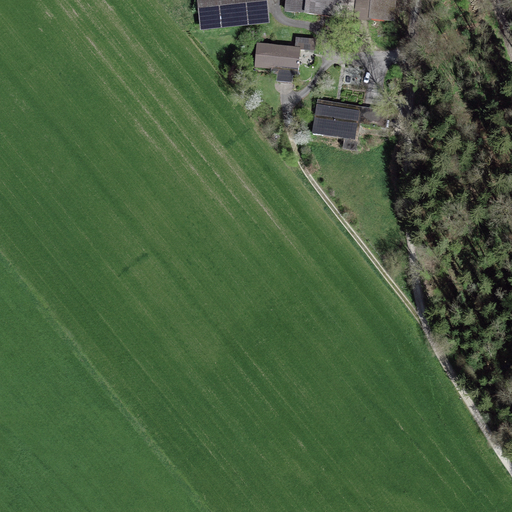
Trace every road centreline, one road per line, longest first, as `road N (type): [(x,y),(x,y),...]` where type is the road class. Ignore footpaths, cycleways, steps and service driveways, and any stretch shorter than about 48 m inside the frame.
road 1 (unclassified): [(427,324),(411,264),(405,171),(416,0)]
road 2 (unclassified): [(427,324),(511,464)]
